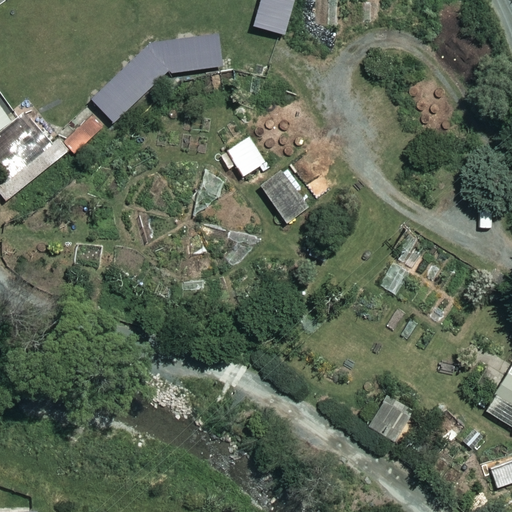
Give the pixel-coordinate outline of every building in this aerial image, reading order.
[(65,148),(28,102),(0,124),(0,176),(2,180),(0,181),(0,195),(2,198),(65,148)] [(261,160),(245,135),(223,149),(239,174),(261,160)] [(304,205),(277,168),(256,184),(284,220),(304,205)] [(511,352),(479,409),(511,428),(511,352)] [(405,411),(377,395),(362,422),(390,438),(405,411)] [(511,456),(488,465),(495,486),(511,479),(511,456)]
